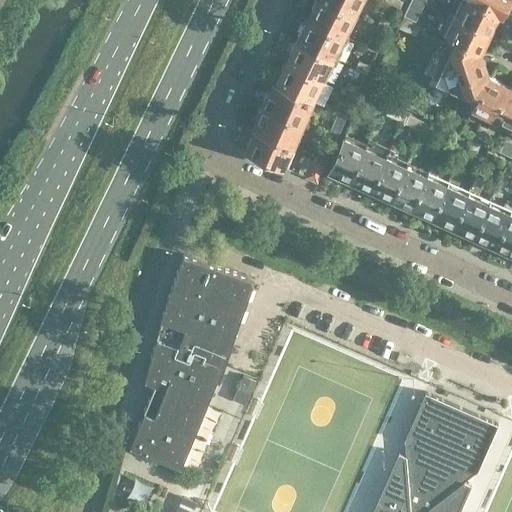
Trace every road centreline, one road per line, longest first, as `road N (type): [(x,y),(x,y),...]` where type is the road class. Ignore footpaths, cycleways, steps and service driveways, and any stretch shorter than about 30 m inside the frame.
road 1 (residential): [(511,294),(206,157),(284,0)]
road 2 (primary): [(0,438),(214,0)]
road 3 (primary): [(139,0),(0,283)]
